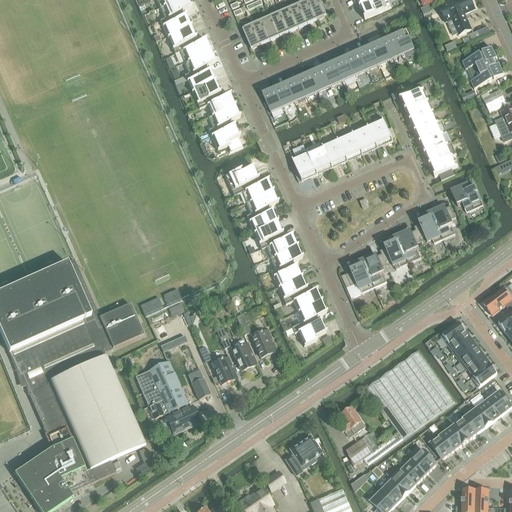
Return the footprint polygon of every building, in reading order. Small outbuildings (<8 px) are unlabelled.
[(150,0),(150,1),(152,0),(155,0),(159,9),(159,10),(181,0),(150,0)] [(184,13),(191,9),(191,8),(189,9),(185,0),(181,0),(159,10),(160,10),(164,20),(160,22),(160,23),(173,17),(175,22),(186,18),(186,17),(184,13)] [(327,18),(321,4),(319,0),(312,0),(308,2),(317,22),(318,21),(322,20),(322,18),(325,17),(326,18),(327,18)] [(357,0),(361,9),(360,10),(382,0),(357,0)] [(387,0),(382,0),(360,10),(362,10),(366,20),(364,20),(365,21),(388,11),(391,10),(387,0)] [(465,19),(464,16),(475,11),(470,0),(458,0),(439,9),(446,24),(452,21),(459,37),(472,31),(466,19),(465,19)] [(317,22),(308,2),(299,6),(308,26),(309,26),(309,25),(313,24),(312,23),(316,21),(316,22),(317,22)] [(308,26),(299,6),(289,10),(298,30),(300,30),(304,28),(303,27),(307,25),(307,26),(308,26)] [(298,30),(289,10),(280,14),(289,34),(290,34),(294,32),(294,31),(297,29),(298,31),(298,30)] [(289,34),(280,14),(271,18),(280,39),(281,38),(285,36),(284,35),(288,33),(288,35),(289,34)] [(189,29),(184,19),(186,18),(175,22),(173,17),(160,23),(162,28),(163,28),(167,39),(191,29),(191,28),(189,29)] [(280,39),(271,18),(261,23),(270,43),(272,42),(276,40),(275,39),(279,37),(279,39),(280,39)] [(270,43),(261,23),(252,27),(261,47),(262,46),(266,44),(266,43),(269,42),(270,43)] [(261,47),(252,27),(242,31),(251,51),(253,50),(257,48),(256,47),(260,46),(260,47),(261,47)] [(185,44),(196,40),(196,39),(194,40),(189,30),(191,29),(167,39),(167,40),(169,39),(174,49),(172,50),(172,51),(172,50),(175,55),(187,50),(185,44)] [(414,51),(406,33),(405,34),(400,36),(401,37),(395,39),(395,38),(394,38),(402,57),(403,60),(405,59),(404,56),(414,51)] [(481,39),(478,33),(470,37),(473,43),(481,39)] [(419,41),(415,34),(409,36),(412,44),(419,41)] [(402,57),(394,38),(393,39),(388,41),(389,42),(383,45),(383,43),(382,44),(390,62),(391,65),(393,64),(392,61),(402,57)] [(209,53),(204,43),(206,42),(206,41),(198,45),(196,40),(185,44),(187,50),(175,55),(174,55),(175,56),(179,54),(184,64),(184,65),(211,53),(210,52),(209,53)] [(454,43),(445,48),(447,53),(456,49),(454,43)] [(390,62),(382,44),(381,44),(376,46),(377,48),(371,50),(371,49),(370,49),(378,67),(380,70),(381,69),(380,66),(390,62)] [(378,67),(370,49),(369,49),(369,50),(364,52),(365,53),(359,55),(359,54),(358,54),(366,72),(368,75),(369,75),(368,72),(378,67)] [(504,78),(499,67),(496,62),(497,61),(492,50),(482,55),(483,56),(481,57),(480,56),(462,63),(466,72),(468,71),(473,82),(471,83),(474,91),(492,83),(491,81),(493,80),(494,82),(504,78)] [(208,68),(216,64),(215,63),(214,64),(209,54),(211,53),(184,65),(189,75),(184,77),(184,78),(185,78),(197,72),(199,77),(210,73),(210,72),(208,68)] [(366,72),(358,54),(357,55),(352,57),(353,58),(348,60),(347,59),(346,59),(354,78),(356,81),(357,80),(356,77),(366,72)] [(354,78),(346,59),(345,60),(341,62),(341,63),(336,66),(335,64),(334,65),(342,83),(344,86),(345,85),(344,82),(354,78)] [(342,83),(334,65),(333,65),(328,67),(329,69),(324,71),(330,88),(332,91),(333,90),(332,87),(342,83)] [(324,71),(323,70),(321,70),(321,71),(317,73),(317,74),(312,76),(311,75),(319,93),(320,96),(322,96),(320,93),(330,88),(324,71)] [(213,84),(209,74),(210,73),(199,77),(197,72),(185,78),(187,83),(186,83),(187,83),(189,83),(193,93),(191,94),(215,84),(215,83),(213,84)] [(319,93),(311,75),(309,76),(305,78),(305,79),(300,81),(307,99),(308,102),(310,101),(308,98),(319,93)] [(300,81),(299,80),(297,81),(293,83),(293,84),(288,87),(295,104),(296,107),(298,106),(296,103),(307,99),(300,81)] [(209,99),(220,95),(220,94),(218,95),(214,85),(215,84),(191,94),(192,94),(196,104),(196,105),(197,105),(199,110),(211,105),(209,99)] [(288,87),(287,85),(285,86),(286,86),(281,88),(281,90),(276,92),(283,109),(285,108),(295,104),(288,87)] [(276,92),(275,91),(263,96),(271,115),(281,110),(283,113),(286,111),(285,108),(283,109),(276,92)] [(428,102),(424,92),(424,91),(400,101),(400,102),(402,101),(407,112),(405,112),(405,113),(429,102),(428,102)] [(506,106),(499,92),(483,101),(490,115),(506,106)] [(233,108),(229,98),(230,97),(230,96),(222,100),(220,95),(209,99),(211,105),(199,110),(199,111),(208,107),(213,117),(208,119),(235,108),(235,107),(233,108)] [(434,113),(433,113),(429,103),(429,102),(405,113),(407,112),(412,123),(410,123),(410,124),(434,113)] [(232,122),(240,119),(240,118),(238,119),(233,109),(235,108),(208,119),(208,120),(213,130),(208,132),(209,133),(221,127),(224,132),(235,127),(234,127),(232,122)] [(503,120),(496,124),(504,144),(511,140),(511,108),(500,113),(503,120)] [(437,125),(432,114),(434,114),(434,113),(410,124),(412,123),(416,134),(415,134),(415,135),(442,123),(442,122),(437,125)] [(389,133),(382,119),(381,119),(381,120),(367,126),(377,148),(386,145),(387,146),(392,144),(393,144),(391,139),(389,133)] [(420,146),(447,134),(446,133),(446,134),(442,123),(415,135),(417,134),(421,145),(420,145),(420,146)] [(377,148),(367,126),(366,126),(368,130),(354,136),(362,155),(371,151),(372,153),(377,150),(377,151),(378,150),(377,148)] [(227,144),(240,139),(239,138),(236,132),(235,133),(233,129),(235,128),(235,127),(224,132),(221,127),(209,133),(211,137),(211,138),(217,152),(230,147),(230,146),(228,147),(227,144)] [(362,155),(354,136),(352,132),(351,133),(337,139),(347,162),(356,158),(357,159),(362,157),(363,157),(362,155)] [(446,147),(442,136),(447,134),(420,146),(422,145),(426,156),(424,156),(425,157),(452,145),(451,144),(446,147)] [(348,163),(347,162),(337,139),(336,139),(336,140),(322,146),(332,168),(341,165),(342,166),(347,164),(348,163)] [(429,168),(456,156),(456,155),(451,145),(452,145),(425,157),(426,156),(431,167),(429,167),(429,168)] [(332,168),(322,146),(321,146),(322,148),(308,154),(317,175),(326,171),(327,173),(332,170),(333,170),(332,168)] [(317,175),(308,154),(307,152),(306,153),(292,159),(291,159),(302,184),(303,183),(302,182),(311,178),(312,179),(317,177),(318,177),(317,175)] [(499,165),(507,161),(505,158),(503,154),(495,158),(499,165)] [(456,169),(451,158),(457,156),(456,156),(429,168),(430,168),(431,167),(436,177),(434,178),(434,179),(458,169),(458,168),(456,169)] [(251,167),(248,159),(239,163),(243,171),(251,167)] [(247,185),(258,180),(256,181),(254,176),(256,176),(253,170),(253,169),(240,174),(239,172),(241,171),(224,178),(231,192),(231,193),(231,192),(233,197),(249,190),(247,185)] [(271,194),(266,184),(268,183),(268,182),(260,185),(258,181),(258,180),(247,185),(249,190),(233,197),(234,198),(242,195),(246,205),(273,193),(271,194)] [(482,203),(475,189),(474,190),(472,185),(461,190),(462,191),(453,195),(452,194),(451,194),(458,208),(463,206),(465,211),(472,208),(474,212),(483,208),(481,204),(482,203)] [(270,208),(278,205),(277,204),(276,205),(271,195),(273,194),(273,193),(246,205),(251,216),(243,220),(259,213),(261,218),(272,213),(270,208)] [(369,208),(367,204),(366,201),(360,203),(363,210),(369,208)] [(453,228),(450,222),(456,220),(451,208),(440,212),(439,211),(431,215),(443,242),(455,237),(451,228),(453,228)] [(275,225),(271,214),(273,214),(272,213),(261,218),(259,213),(243,220),(250,236),(277,224),(275,225)] [(443,242),(431,215),(422,218),(425,224),(415,228),(422,244),(420,240),(425,238),(427,244),(432,241),(434,246),(443,242)] [(271,240),(282,235),(280,236),(276,225),(277,225),(277,224),(250,236),(258,252),(274,245),(271,240)] [(419,252),(416,246),(422,244),(415,228),(414,228),(416,232),(406,236),(405,235),(397,239),(409,266),(421,260),(417,252),(419,252)] [(295,249),(291,238),(292,238),(292,237),(284,240),(282,236),(282,235),(271,240),(274,245),(258,252),(258,253),(266,250),(271,260),(297,248),(295,249)] [(409,266),(397,239),(388,242),(390,248),(380,252),(387,268),(388,267),(386,264),(391,262),(393,268),(394,267),(396,271),(409,266)] [(293,264),(302,260),(302,259),(300,260),(296,250),(297,249),(297,248),(271,260),(276,271),(283,268),(286,273),(297,268),(296,268),(295,269),(293,264)] [(386,279),(382,270),(387,268),(380,252),(381,256),(372,260),(371,259),(362,263),(375,290),(387,285),(385,280),(386,279)] [(74,261),(0,294),(0,334),(9,354),(8,354),(12,364),(14,368),(15,371),(18,379),(19,378),(21,386),(25,385),(28,397),(29,396),(46,436),(44,436),(44,437),(46,439),(48,438),(53,450),(51,451),(48,453),(14,476),(38,511),(51,511),(72,498),(70,495),(93,485),(115,475),(110,463),(116,460),(140,450),(145,447),(113,375),(104,354),(110,351),(143,336),(130,306),(99,319),(74,261)] [(375,290),(362,263),(354,266),(356,272),(341,278),(347,290),(356,286),(359,292),(360,291),(362,295),(375,290)] [(300,280),(295,269),(297,269),(297,268),(286,273),(283,268),(276,271),(267,275),(275,291),(301,279),(300,280)] [(295,295),(306,290),(304,291),(300,280),(302,280),(301,279),(275,291),(282,307),(294,302),(298,300),(295,295)] [(511,285),(484,306),(492,318),(500,312),(503,311),(503,310),(506,308),(509,313),(511,310),(511,285)] [(298,300),(294,302),(295,303),(299,313),(321,303),(319,304),(315,293),(317,293),(316,292),(308,295),(306,291),(306,290),(295,295),(298,300)] [(177,291),(163,297),(168,308),(182,302),(177,291)] [(232,299),(231,303),(233,306),(236,307),(239,306),(240,302),(239,299),(235,298),(232,299)] [(158,299),(140,307),(145,318),(163,310),(158,299)] [(321,303),(299,313),(304,324),(308,323),(310,328),(321,323),(320,323),(318,318),(326,315),(326,314),(324,315),(320,304),(321,304),(321,303)] [(181,305),(168,310),(172,319),(184,314),(183,311),(181,305)] [(188,318),(186,313),(182,315),(188,327),(192,325),(195,319),(193,316),(188,318)] [(243,336),(250,334),(241,315),(235,318),(243,336)] [(511,315),(498,325),(505,335),(511,329),(511,315)] [(304,324),(292,330),(294,335),(299,333),(306,347),(317,342),(316,342),(314,342),(313,340),(326,335),(326,334),(324,334),(319,324),(321,324),(321,323),(310,328),(308,323),(304,324)] [(459,325),(442,338),(449,347),(466,334),(459,325)] [(164,329),(155,333),(161,345),(170,341),(164,329)] [(223,350),(230,347),(221,329),(215,332),(223,350)] [(261,359),(277,352),(267,331),(251,338),(261,359)] [(466,334),(449,347),(455,355),(472,342),(466,334)] [(321,342),(325,347),(332,343),(328,337),(321,342)] [(231,345),(234,350),(231,352),(241,373),(257,366),(247,344),(245,346),(242,340),(231,345)] [(163,347),(161,348),(163,355),(166,354),(179,348),(176,341),(163,347)] [(472,342),(455,355),(461,363),(478,350),(472,342)] [(204,364),(210,361),(204,348),(198,350),(204,364)] [(478,350),(461,363),(468,371),(484,358),(478,350)] [(346,453),(354,468),(363,462),(367,467),(455,404),(420,355),(419,353),(366,391),(399,436),(379,450),(372,441),(369,436),(364,440),(374,454),(373,455),(363,441),(346,453)] [(212,365),(221,386),(237,379),(228,358),(212,365)] [(484,358),(468,371),(474,379),(490,367),(484,358)] [(149,373),(135,379),(143,395),(148,409),(162,402),(168,414),(186,406),(167,365),(149,373)] [(490,367),(474,379),(480,388),(482,387),(497,376),(490,367)] [(203,380),(191,385),(192,385),(199,401),(210,396),(203,380)] [(511,409),(500,393),(488,402),(489,404),(500,419),(511,410),(511,409)] [(162,402),(148,409),(154,420),(154,421),(163,417),(163,416),(168,414),(162,402)] [(488,402),(477,411),(489,427),(500,419),(489,404),(488,402)] [(166,420),(160,422),(163,430),(162,430),(166,439),(173,436),(173,437),(200,425),(192,408),(188,410),(186,406),(168,414),(169,418),(166,420)] [(148,408),(143,411),(149,423),(154,420),(148,409),(148,408)] [(346,424),(341,428),(350,440),(366,429),(352,410),(349,409),(346,411),(346,414),(341,417),(346,424)] [(477,411),(465,420),(477,436),(489,427),(477,411)] [(465,420),(453,428),(466,445),(477,436),(465,420)] [(453,428),(442,437),(454,453),(466,445),(453,428)] [(442,437),(430,446),(442,462),(454,453),(442,437)] [(291,458),(285,462),(296,478),(302,474),(299,469),(308,463),(311,466),(316,463),(314,460),(321,455),(310,438),(290,451),(295,459),(293,460),(291,458)] [(167,446),(162,450),(170,461),(187,448),(183,443),(171,451),(167,446)] [(410,461),(426,477),(437,467),(421,450),(410,461)] [(144,465),(135,471),(137,473),(141,479),(154,471),(153,470),(149,464),(148,463),(144,451),(143,451),(141,452),(139,453),(144,465)] [(409,459),(398,469),(416,487),(426,477),(410,461),(409,459)] [(398,469),(388,480),(389,482),(390,481),(406,498),(410,494),(409,494),(416,487),(398,469)] [(271,494),(285,484),(278,474),(264,483),(271,494)] [(380,491),(396,508),(403,501),(406,498),(390,481),(389,482),(380,491)] [(378,489),(367,500),(378,511),(379,511),(391,511),(396,508),(380,491),(378,489)] [(351,511),(342,491),(310,505),(312,511),(351,511)] [(250,497),(238,505),(242,511),(272,511),(270,508),(273,506),(263,492),(252,500),(250,497)] [(456,509),(455,511),(475,511),(476,493),(463,493),(462,502),(462,505),(462,509),(456,509)] [(476,493),(475,511),(494,511),(495,510),(488,510),(488,506),(489,506),(489,503),(489,494),(476,493)]
